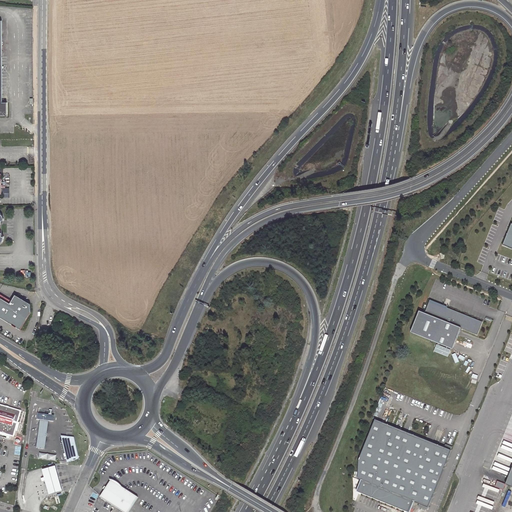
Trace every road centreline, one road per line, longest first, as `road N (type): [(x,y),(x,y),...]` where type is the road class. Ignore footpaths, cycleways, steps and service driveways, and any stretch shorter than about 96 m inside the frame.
road 1 (motorway): [(392,0),(363,217),(299,410)]
road 2 (motorway): [(263,511),(341,338),(392,140)]
road 3 (motorway): [(200,303),(219,259),(257,224),(417,186),(468,155),(511,109)]
road 4 (unclassified): [(42,0),(45,285),(103,326)]
road 5 (motorway): [(511,97),(473,143),(425,176),(265,213),(211,256)]
road 6 (motorway): [(382,0),(347,82),(238,208),(211,256)]
road 7 (track): [(414,248),(314,497),(317,511)]
road 8 (motorway): [(200,303),(221,275),(245,263),(274,263),(298,277),(316,320),(299,410)]
road 9 (residential): [(511,138),(414,248),(426,262),(511,296)]
road 10 (motorway): [(392,140),(429,23),(465,3),(486,5),(511,23)]
road 11 (motorway): [(211,256),(162,360),(134,373)]
road 12 (motorway): [(392,140),(405,0)]
road 13 (unknown): [(193,511),(194,494),(147,463),(106,475)]
